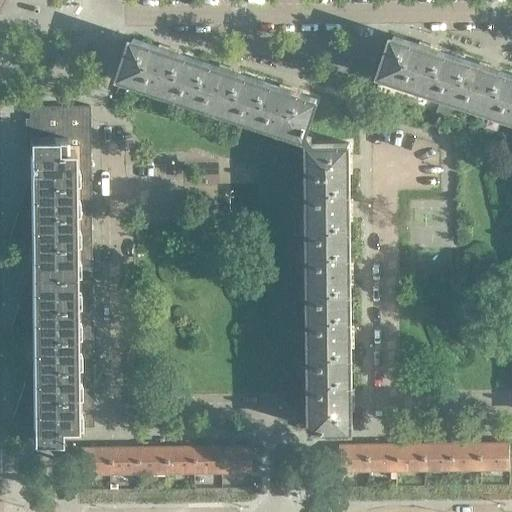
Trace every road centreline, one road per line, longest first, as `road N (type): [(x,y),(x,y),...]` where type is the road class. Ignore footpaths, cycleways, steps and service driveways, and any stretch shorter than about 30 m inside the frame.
road 1 (residential): [(274,511),(274,438),(249,406),(147,411),(124,405),(117,387),(117,201),(167,195)]
road 2 (residential): [(106,0),(136,17),(511,14)]
road 3 (residential): [(511,405),(419,406),(393,398),(386,369),(386,182),(411,165)]
